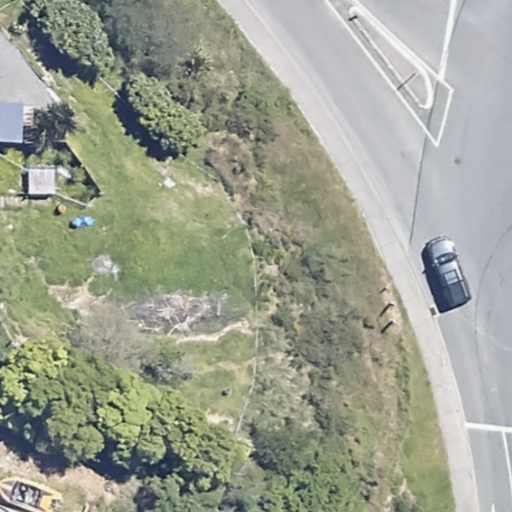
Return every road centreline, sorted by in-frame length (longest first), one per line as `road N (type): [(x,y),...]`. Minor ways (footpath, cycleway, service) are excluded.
road 1 (tertiary): [(484,309),(300,0)]
road 2 (tertiary): [(349,0),(511,152)]
road 3 (secondary): [(484,309),(480,250),(511,199)]
